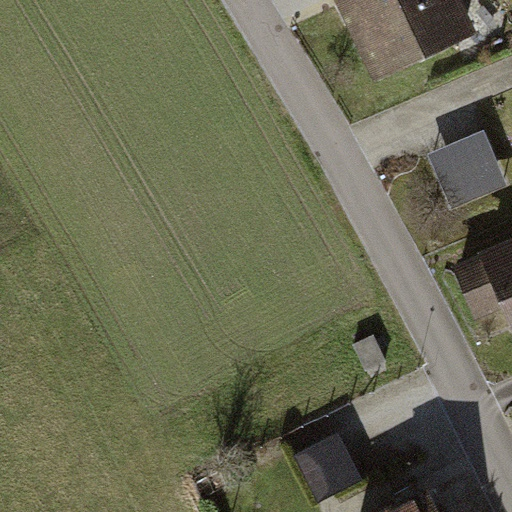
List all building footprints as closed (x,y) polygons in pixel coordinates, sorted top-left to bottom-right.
[(330,0),(372,78),(473,33),(460,0),(330,0)] [(439,154),(462,207),(511,184),(511,172),(493,130),(439,154)] [(511,243),(454,269),(469,295),(493,284),(511,328),(511,243)] [(345,432),(304,454),(327,500),(369,479),(345,432)] [(441,511),(429,481),(374,511),(441,511)]
